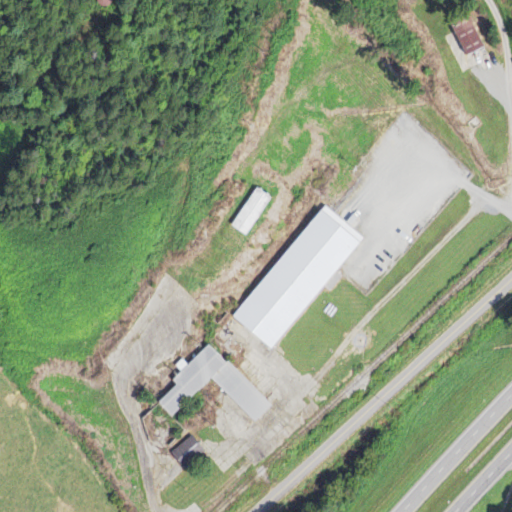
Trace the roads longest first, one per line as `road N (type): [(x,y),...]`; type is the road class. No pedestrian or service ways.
road 1 (tertiary): [(256,511),(511,283)]
road 2 (trunk): [(511,393),(399,511)]
